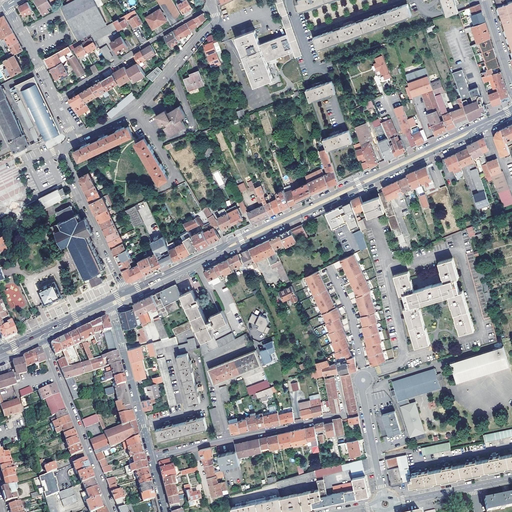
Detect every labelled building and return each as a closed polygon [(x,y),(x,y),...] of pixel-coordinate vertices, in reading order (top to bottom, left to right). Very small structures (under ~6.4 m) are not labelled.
[(36,0),(44,16),(51,12),(48,7),(52,5),(48,0),(36,0)] [(61,7),(74,31),(103,16),(94,0),(75,0),(66,5),(63,6),(61,7)] [(172,0),(157,0),(160,5),(163,3),(166,3),(168,5),(168,6),(170,8),(170,9),(172,11),(172,13),(174,14),(174,16),(176,18),(178,17),(180,13),(172,0)] [(192,7),(187,0),(184,0),(178,5),(183,13),(192,7)] [(274,0),(286,33),(292,51),(295,58),(301,56),(281,0),(274,0)] [(300,0),(301,1),(297,2),(300,11),(329,0),(300,0)] [(441,0),(445,12),(447,16),(459,11),(457,8),(456,3),(458,2),(457,0),(441,0)] [(511,1),(499,5),(502,16),(503,16),(505,23),(504,23),(511,42),(511,43),(511,1)] [(33,10),(28,2),(20,7),(25,15),(33,10)] [(323,35),(313,38),(318,49),(412,15),(408,4),(399,7),(398,4),(395,5),(392,6),(393,9),(375,15),(375,13),(371,14),(369,15),(370,18),(352,24),(351,21),(348,22),(345,23),(346,26),(328,32),(327,30),(324,31),(321,32),(323,35)] [(472,15),(482,11),(480,5),(479,4),(466,9),(468,14),(472,13),(472,15)] [(160,8),(146,17),(153,28),(167,20),(160,8)] [(135,10),(124,16),(129,24),(132,28),(135,27),(143,22),(135,10)] [(472,15),(469,16),(470,19),(474,18),(476,25),(485,22),(483,16),(482,11),(472,15)] [(206,15),(205,13),(204,13),(188,22),(192,29),(200,25),(200,24),(203,21),(204,22),(206,21),(205,20),(207,19),(205,15),(206,15)] [(4,16),(0,18),(0,36),(1,39),(4,37),(13,32),(9,24),(4,16)] [(80,40),(91,34),(107,25),(103,16),(74,31),(78,41),(80,40)] [(117,28),(118,29),(124,26),(125,29),(127,28),(125,26),(129,24),(124,16),(121,18),(122,19),(119,21),(118,19),(113,21),(117,28)] [(113,21),(107,25),(91,34),(92,35),(95,40),(117,28),(113,21)] [(143,22),(135,27),(137,30),(145,26),(143,22)] [(192,29),(188,22),(176,30),(174,31),(179,40),(193,32),(192,29)] [(465,29),(466,32),(473,30),(477,43),(491,38),(488,29),(485,22),(476,25),(465,29)] [(255,29),(236,36),(236,37),(255,85),(273,78),(267,60),(292,51),(286,33),(260,43),(255,29)] [(181,44),(179,40),(174,31),(168,35),(166,36),(167,39),(166,40),(168,43),(169,42),(172,46),(175,45),(176,47),(181,44)] [(4,37),(9,46),(19,41),(14,33),(13,32),(4,37)] [(215,33),(210,36),(212,42),(208,43),(204,46),(208,55),(216,51),(214,47),(219,45),(218,43),(215,33)] [(82,43),(88,52),(91,50),(92,51),(95,49),(94,48),(97,47),(92,38),(89,40),(88,38),(92,35),(91,34),(80,40),(81,41),(82,43)] [(1,39),(0,36),(0,42),(7,56),(9,54),(1,39)] [(125,41),(122,36),(111,42),(118,53),(128,46),(125,41)] [(474,55),(494,48),(492,42),(491,38),(477,43),(471,45),(474,55)] [(19,41),(9,46),(11,49),(9,50),(10,53),(13,52),(14,55),(15,54),(24,49),(20,42),(19,41)] [(88,52),(82,43),(75,48),(80,56),(82,54),(83,55),(88,52)] [(107,45),(100,48),(102,51),(108,61),(113,57),(110,51),(107,45)] [(149,46),(142,50),(147,60),(148,61),(153,58),(152,56),(157,54),(151,45),(149,46)] [(224,59),(219,45),(214,47),(216,51),(220,50),(220,51),(224,59)] [(52,68),(62,62),(68,59),(74,55),(75,55),(74,53),(70,47),(69,46),(46,58),(51,67),(52,68)] [(494,48),(474,55),(478,64),(496,56),(495,51),(494,48)] [(135,55),(139,62),(142,67),(145,65),(143,62),(147,60),(142,50),(140,52),(135,55)] [(208,55),(212,65),(220,61),(222,60),(224,59),(220,51),(216,52),(216,51),(208,55)] [(23,70),(15,54),(14,55),(4,60),(12,76),(23,70)] [(74,55),(68,59),(79,76),(85,72),(74,55)] [(383,55),(374,58),(376,63),(373,64),(376,72),(378,72),(380,77),(383,76),(384,80),(391,78),(383,55)] [(496,56),(478,64),(481,73),(487,71),(486,69),(491,68),(491,69),(500,66),(498,62),(496,56)] [(62,62),(52,68),(58,80),(62,78),(68,75),(71,73),(69,69),(67,70),(62,62)] [(131,67),(127,69),(132,78),(134,81),(146,74),(142,67),(139,62),(131,67)] [(99,70),(95,64),(90,67),(94,73),(99,70)] [(119,83),(120,85),(132,78),(127,69),(125,66),(113,74),(119,83)] [(147,76),(152,83),(161,72),(158,67),(147,76)] [(189,90),(204,84),(198,70),(190,74),(191,76),(184,79),(189,90)] [(481,114),(486,112),(483,104),(482,104),(481,102),(482,101),(482,100),(482,97),(481,96),(480,96),(479,96),(478,94),(479,94),(477,87),(469,90),(462,70),(452,73),(460,94),(459,94),(469,120),(474,117),(481,114)] [(501,72),(493,75),(501,102),(503,102),(507,100),(510,99),(507,89),(501,72)] [(501,102),(493,75),(492,73),(482,76),(485,84),(487,83),(486,81),(490,79),(494,92),(490,94),(488,94),(492,106),(494,105),(501,102)] [(102,80),(108,89),(119,83),(113,74),(107,77),(102,80)] [(412,95),(421,92),(429,111),(426,112),(436,135),(439,134),(448,130),(430,84),(428,77),(408,84),(411,91),(412,95)] [(61,131),(36,79),(33,81),(31,78),(19,83),(20,86),(17,88),(18,89),(12,92),(36,142),(61,131)] [(91,87),(97,96),(103,92),(106,97),(111,94),(108,89),(102,80),(91,87)] [(456,126),(451,112),(447,113),(440,93),(444,92),(440,80),(430,84),(448,130),(452,128),(456,126)] [(335,93),(331,81),(322,84),(321,82),(318,83),(315,84),(316,86),(306,90),(307,92),(310,101),(335,93)] [(205,88),(204,84),(189,90),(190,93),(205,88)] [(0,85),(0,118),(10,140),(15,152),(29,145),(24,134),(23,134),(6,97),(6,96),(1,85),(0,85)] [(80,93),(86,102),(90,99),(91,101),(92,100),(92,99),(97,96),(91,87),(80,93)] [(133,90),(107,112),(112,118),(137,97),(133,90)] [(460,109),(451,112),(456,126),(459,124),(463,123),(469,120),(459,94),(459,92),(455,94),(460,109)] [(80,93),(70,100),(79,115),(90,109),(86,102),(80,93)] [(411,129),(407,119),(404,110),(402,105),(395,108),(404,132),(406,132),(411,129)] [(172,114),(171,112),(168,114),(166,111),(156,117),(162,127),(167,124),(169,127),(166,129),(171,136),(186,127),(181,119),(186,116),(180,107),(175,109),(176,111),(174,113),(172,114)] [(246,115),(243,108),(237,110),(240,117),(246,115)] [(395,155),(406,149),(402,138),(400,139),(390,117),(380,121),(380,122),(384,130),(387,136),(395,155)] [(413,117),(407,119),(411,129),(417,144),(425,141),(421,131),(419,131),(413,117)] [(368,143),(372,141),(366,122),(355,128),(361,143),(369,167),(378,163),(368,143)] [(384,130),(380,122),(373,125),(376,133),(384,130)] [(506,141),(511,137),(511,124),(510,125),(501,129),(506,141)] [(86,142),(83,144),(84,145),(81,147),(82,148),(75,151),(80,160),(133,134),(128,125),(125,127),(125,126),(122,127),(121,125),(117,127),(117,128),(118,129),(116,130),(116,131),(108,135),(107,134),(105,136),(104,133),(100,135),(100,136),(101,137),(98,138),(99,139),(90,143),(90,142),(87,144),(86,142)] [(417,144),(411,129),(406,132),(409,140),(411,147),(414,145),(417,144)] [(494,137),(501,156),(510,153),(506,141),(501,129),(499,131),(496,132),(495,134),(494,137)] [(327,149),(328,151),(352,142),(348,130),(339,134),(338,131),(332,133),(333,136),(323,139),(327,149)] [(379,139),(387,136),(384,130),(376,133),(379,139)] [(387,136),(379,139),(378,140),(386,159),(395,155),(387,136)] [(149,143),(145,137),(136,142),(160,182),(169,177),(165,171),(166,170),(165,168),(168,167),(165,163),(164,163),(163,164),(162,162),(161,163),(154,151),(155,150),(153,148),(156,146),(154,143),(152,143),(151,144),(150,142),(149,143)] [(489,150),(484,137),(481,139),(478,140),(482,152),(489,150)] [(467,145),(469,148),(472,155),(478,153),(482,152),(478,140),(474,142),(470,144),(467,145)] [(362,162),(364,169),(369,167),(361,143),(354,146),(358,160),(361,159),(363,162),(362,162)] [(475,163),(474,160),(472,155),(469,148),(467,149),(456,154),(461,166),(472,161),(473,163),(475,163)] [(326,174),(325,175),(329,186),(337,182),(338,182),(334,171),(334,170),(328,151),(327,149),(320,151),(322,156),(327,173),(326,174)] [(478,153),(482,164),(486,163),(486,162),(482,152),(478,153)] [(456,154),(445,158),(450,169),(453,168),(457,179),(463,177),(462,173),(463,173),(461,166),(456,154)] [(491,174),(503,206),(511,202),(511,200),(496,158),(492,160),(486,162),(486,163),(491,174)] [(491,174),(486,163),(482,164),(486,176),(491,174)] [(434,182),(427,165),(424,167),(419,169),(417,170),(422,184),(426,182),(427,184),(428,184),(434,182)] [(470,170),(478,193),(473,194),(477,205),(481,204),(488,201),(476,167),(470,170)] [(323,189),(329,186),(325,175),(322,168),(306,176),(308,182),(312,194),(323,189)] [(408,176),(413,188),(422,184),(417,170),(412,172),(407,174),(408,176)] [(224,183),(218,171),(213,174),(219,186),(224,183)] [(288,173),(292,186),(293,189),(299,187),(296,177),(297,177),(295,171),(288,173)] [(82,177),(81,180),(85,189),(85,190),(95,185),(90,173),(82,177)] [(398,181),(403,193),(413,188),(408,176),(406,177),(398,181)] [(393,183),(383,188),(384,190),(379,193),(380,196),(386,210),(386,212),(386,213),(402,256),(409,252),(395,215),(394,215),(389,199),(403,193),(398,181),(393,183)] [(236,185),(239,193),(246,190),(243,182),(236,185)] [(293,189),(297,201),(299,200),(312,194),(308,182),(299,187),(293,189)] [(88,197),(99,192),(95,185),(85,190),(88,195),(88,197)] [(260,194),(265,204),(270,214),(273,213),(274,212),(270,201),(269,197),(268,196),(265,197),(263,193),(264,193),(262,187),(258,189),(258,187),(256,188),(259,195),(260,194)] [(62,195),(66,193),(63,188),(59,190),(59,189),(40,198),(44,209),(64,199),(62,195)] [(259,195),(256,188),(253,190),(260,206),(265,204),(260,194),(259,195)] [(285,192),(290,205),(291,204),(297,201),(293,189),(285,192)] [(276,192),(278,198),(282,208),(288,205),(290,205),(285,192),(284,190),(276,192)] [(91,201),(91,202),(101,198),(99,192),(88,197),(91,201)] [(430,205),(425,193),(420,195),(424,207),(430,205)] [(365,209),(363,203),(360,196),(356,199),(351,201),(355,212),(365,209)] [(371,200),(363,203),(365,209),(368,217),(386,210),(380,196),(371,200)] [(96,214),(108,209),(108,208),(103,197),(101,198),(91,202),(93,207),(96,214)] [(270,201),(274,212),(280,209),(282,208),(278,198),(270,201)] [(248,212),(252,223),(258,220),(270,214),(265,204),(260,206),(248,212)] [(358,220),(349,204),(324,215),(332,230),(346,224),(350,231),(356,229),(361,227),(358,220)] [(75,273),(79,272),(79,273),(79,274),(79,275),(80,276),(80,277),(81,277),(82,278),(82,279),(83,280),(84,279),(84,280),(87,279),(88,280),(90,279),(93,286),(104,281),(104,280),(101,274),(104,273),(103,271),(104,271),(105,270),(105,269),(106,269),(105,267),(105,266),(105,265),(105,264),(104,263),(103,263),(102,260),(100,261),(98,256),(99,255),(99,254),(97,254),(95,249),(96,248),(96,247),(94,248),(92,242),(93,242),(92,240),(91,241),(89,235),(90,235),(90,234),(91,233),(92,234),(94,234),(93,233),(94,232),(93,230),(92,231),(87,219),(88,219),(87,217),(86,218),(86,217),(84,217),(85,218),(82,220),(79,215),(80,214),(79,213),(77,214),(76,212),(75,213),(72,208),(73,207),(73,205),(72,206),(71,205),(70,206),(70,207),(59,212),(58,211),(57,212),(57,213),(56,213),(56,215),(58,214),(61,221),(60,222),(57,224),(58,225),(60,230),(57,231),(57,230),(55,231),(56,232),(55,233),(55,234),(57,234),(62,245),(61,246),(61,248),(63,247),(63,248),(65,247),(64,246),(66,245),(67,246),(68,245),(70,251),(69,251),(70,253),(71,252),(73,257),(72,258),(73,259),(74,259),(76,264),(75,265),(76,266),(72,267),(75,273)] [(137,209),(135,205),(126,210),(129,217),(135,229),(144,225),(137,209)] [(236,205),(226,210),(233,223),(243,218),(236,205)] [(208,207),(203,209),(214,227),(218,225),(214,215),(213,215),(208,207)] [(233,223),(226,210),(225,208),(219,211),(221,215),(218,218),(223,228),(233,223)] [(100,222),(111,217),(108,209),(96,214),(100,221),(100,222)] [(193,213),(200,225),(203,224),(195,211),(193,213)] [(200,225),(193,213),(190,214),(193,219),(185,224),(187,228),(188,230),(189,230),(199,226),(200,227),(198,229),(199,231),(202,229),(200,225)] [(104,229),(115,224),(111,217),(100,222),(103,228),(104,229)] [(358,220),(361,227),(362,231),(367,229),(363,219),(361,219),(358,220)] [(106,234),(107,236),(118,230),(115,224),(104,229),(106,234)] [(302,224),(291,229),(295,239),(304,235),(303,232),(305,231),(302,224)] [(474,234),(476,233),(474,225),(467,227),(469,235),(474,234)] [(206,228),(203,230),(210,242),(212,242),(221,238),(214,227),(207,230),(206,228)] [(280,234),(285,244),(286,247),(297,242),(295,239),(291,229),(286,231),(280,234)] [(110,242),(121,237),(118,230),(107,236),(109,241),(110,242)] [(210,242),(203,230),(192,237),(193,238),(199,248),(200,247),(210,242)] [(270,238),(275,248),(285,244),(280,234),(279,235),(270,238)] [(112,247),(113,248),(124,243),(121,237),(110,242),(112,247)] [(152,242),(155,247),(157,253),(163,265),(168,262),(174,260),(170,249),(167,243),(164,237),(161,238),(157,240),(152,242)] [(191,239),(186,241),(191,251),(193,251),(199,248),(193,238),(191,239)] [(276,267),(282,279),(288,276),(275,248),(270,238),(251,247),(249,248),(255,261),(266,256),(272,269),(276,267)] [(167,243),(170,249),(176,246),(176,245),(173,240),(167,243)] [(176,246),(182,256),(183,255),(191,251),(186,241),(185,241),(176,245),(176,246)] [(116,255),(127,249),(124,243),(113,248),(115,253),(116,255)] [(176,246),(170,249),(174,260),(176,259),(182,256),(176,246)] [(258,267),(255,261),(249,248),(243,251),(244,255),(242,256),(246,265),(252,263),(255,269),(258,267)] [(119,261),(119,262),(131,257),(128,249),(127,249),(116,255),(119,261)] [(490,315),(481,281),(479,272),(477,265),(476,262),(475,259),(473,250),(466,252),(484,317),(490,315)] [(155,269),(148,256),(147,253),(145,255),(146,258),(139,261),(141,264),(145,273),(150,271),(155,269)] [(150,255),(148,256),(155,269),(160,266),(163,265),(157,253),(151,256),(150,255)] [(362,326),(365,335),(364,335),(367,345),(366,346),(368,355),(370,360),(369,361),(370,366),(386,361),(380,341),(382,341),(379,331),(376,321),(378,321),(375,311),(376,311),(373,301),(370,290),(372,289),(354,253),(339,260),(341,264),(342,263),(356,292),(355,293),(357,297),(356,297),(359,306),(362,315),(360,316),(363,325),(362,326)] [(232,268),(243,264),(238,254),(227,259),(232,268)] [(415,346),(430,341),(418,303),(448,294),(460,332),(474,328),(462,289),(459,290),(455,276),(458,276),(452,256),(438,261),(443,279),(414,289),(408,270),(393,275),(399,294),(403,293),(407,306),(404,307),(415,346)] [(132,265),(130,262),(133,261),(131,257),(119,262),(122,269),(123,270),(130,266),(132,265)] [(231,277),(235,274),(232,268),(227,259),(222,261),(218,263),(225,278),(227,276),(230,275),(231,277)] [(227,282),(225,278),(218,263),(213,266),(204,269),(210,282),(212,282),(214,283),(214,284),(222,280),(221,279),(224,278),(226,283),(227,282)] [(131,268),(130,266),(123,270),(127,279),(129,280),(131,280),(144,274),(145,273),(141,264),(131,268)] [(245,269),(243,264),(232,268),(235,274),(237,277),(242,275),(241,272),(245,269)] [(333,351),(337,362),(347,358),(350,372),(357,370),(353,357),(351,357),(348,346),(349,346),(346,336),(348,335),(343,326),(344,325),(340,316),(342,315),(338,306),(336,302),(335,303),(321,274),(322,273),(320,269),(305,277),(323,313),(321,314),(324,320),(326,319),(327,322),(326,323),(331,332),(330,332),(334,341),(333,342),(335,350),(333,351)] [(33,310),(45,304),(38,288),(31,272),(18,278),(33,310)] [(56,280),(38,288),(45,304),(54,300),(56,299),(63,296),(56,280)] [(160,315),(161,316),(180,307),(177,300),(183,297),(203,339),(200,340),(201,347),(202,354),(203,353),(236,337),(223,309),(211,314),(212,317),(207,320),(193,289),(181,295),(176,283),(164,289),(157,292),(155,293),(153,294),(158,304),(156,305),(157,308),(160,315)] [(298,298),(292,285),(280,290),(284,299),(291,296),(293,300),(298,298)] [(5,290),(10,309),(23,306),(19,291),(13,292),(12,288),(5,290)] [(138,313),(146,309),(147,309),(148,310),(150,309),(150,308),(152,307),(153,310),(157,308),(156,305),(158,304),(153,294),(149,296),(141,300),(134,303),(136,309),(138,313)] [(124,328),(142,324),(138,313),(136,309),(120,313),(124,328)] [(138,313),(142,324),(151,320),(146,309),(138,313)] [(3,313),(0,314),(0,334),(2,339),(4,340),(5,340),(15,335),(17,335),(14,325),(8,310),(3,313)] [(252,314),(249,321),(259,325),(258,328),(268,332),(270,327),(267,325),(269,321),(267,316),(260,314),(259,316),(252,314)] [(104,333),(110,354),(117,351),(109,318),(108,318),(107,317),(106,317),(100,320),(104,333)] [(161,317),(154,320),(162,339),(169,337),(166,331),(164,326),(161,317)] [(176,334),(194,325),(191,318),(172,327),(176,334)] [(89,325),(94,336),(95,339),(97,342),(100,341),(100,338),(101,337),(100,333),(102,332),(102,333),(104,333),(100,320),(98,320),(94,323),(89,325)] [(86,340),(94,336),(89,325),(80,329),(77,331),(82,342),(82,344),(84,347),(89,360),(93,359),(88,347),(91,346),(89,342),(87,343),(86,340)] [(139,336),(142,341),(149,339),(143,326),(140,328),(143,335),(139,336)] [(71,334),(69,334),(74,346),(82,342),(77,331),(71,334)] [(206,360),(250,338),(247,331),(236,337),(203,353),(206,360)] [(74,346),(69,334),(68,335),(58,340),(63,351),(66,358),(68,364),(72,363),(67,349),(71,347),(75,357),(79,356),(74,346)] [(176,335),(169,337),(162,339),(153,342),(155,348),(178,342),(176,335)] [(180,351),(197,347),(194,336),(187,338),(188,342),(178,344),(180,351)] [(55,355),(63,351),(58,340),(53,342),(52,343),(51,345),(54,353),(55,355)] [(273,340),(263,344),(265,349),(260,351),(265,363),(273,360),(270,353),(274,351),(273,340)] [(148,343),(151,355),(156,353),(155,348),(153,342),(148,343)] [(132,360),(142,357),(144,357),(141,345),(129,348),(131,354),(132,360)] [(456,382),(509,365),(503,345),(450,362),(456,382)] [(39,349),(35,350),(39,364),(46,361),(45,359),(41,348),(39,349)] [(256,349),(209,368),(215,381),(261,363),(256,349)] [(110,354),(93,359),(89,360),(93,371),(111,365),(120,363),(117,353),(117,351),(110,354)] [(24,358),(26,369),(34,364),(32,352),(30,353),(23,356),(24,358)] [(200,386),(196,387),(191,366),(195,365),(194,361),(190,362),(187,352),(177,355),(189,403),(195,402),(196,403),(198,402),(198,401),(200,400),(197,390),(201,389),(200,386)] [(166,393),(169,405),(177,403),(164,356),(157,357),(162,375),(163,380),(166,393)] [(134,367),(137,379),(147,376),(142,357),(132,360),(134,367)] [(18,382),(22,380),(21,374),(27,372),(26,369),(24,358),(23,359),(16,360),(13,361),(15,370),(18,382)] [(69,366),(68,364),(66,358),(58,361),(61,369),(69,366)] [(349,417),(349,416),(350,422),(360,420),(350,372),(347,358),(337,362),(330,364),(322,367),(324,375),(332,413),(341,411),(334,376),(329,377),(328,374),(340,371),(349,417)] [(322,367),(330,364),(327,359),(316,362),(317,369),(322,367)] [(78,364),(69,366),(61,369),(62,371),(65,379),(74,377),(93,371),(89,360),(82,362),(78,364)] [(111,373),(113,372),(122,369),(120,365),(120,363),(111,365),(112,367),(110,368),(111,373)] [(324,375),(322,367),(317,369),(313,370),(315,377),(324,375)] [(409,437),(425,432),(415,402),(409,405),(407,399),(440,388),(438,381),(436,374),(434,368),(392,381),(394,389),(390,390),(391,395),(392,395),(393,396),(395,399),(401,413),(403,419),(407,430),(409,437)] [(115,378),(123,376),(122,371),(122,369),(113,372),(115,378)] [(0,397),(3,405),(7,416),(10,415),(10,417),(13,416),(12,414),(24,410),(20,398),(5,404),(2,395),(1,395),(0,392),(0,389),(19,383),(18,382),(15,370),(11,371),(10,371),(11,374),(0,377),(0,397)] [(115,378),(117,387),(124,385),(125,384),(124,377),(123,376),(115,378)] [(65,379),(68,385),(76,383),(74,377),(65,379)] [(154,383),(147,385),(150,398),(154,397),(160,395),(157,382),(154,383)] [(71,393),(79,390),(76,383),(68,385),(71,393)] [(224,401),(231,400),(227,383),(220,385),(224,401)] [(55,384),(40,390),(42,395),(43,395),(45,399),(59,394),(56,386),(55,384)] [(22,397),(26,395),(33,392),(30,385),(20,390),(22,397)] [(116,402),(118,409),(130,405),(127,394),(124,385),(117,387),(105,391),(106,395),(109,396),(113,395),(114,392),(116,392),(119,402),(116,402)] [(261,395),(273,391),(272,388),(271,386),(256,392),(257,397),(259,401),(262,400),(261,395)] [(82,396),(79,390),(71,393),(74,400),(82,396)] [(46,400),(52,416),(55,414),(66,410),(62,401),(59,394),(46,400)] [(152,402),(155,401),(154,397),(150,398),(142,400),(143,402),(146,413),(152,411),(151,408),(153,407),(152,402)] [(320,398),(310,400),(313,416),(323,413),(322,407),(323,407),(322,402),(321,402),(320,398)] [(313,416),(310,400),(299,403),(303,418),(313,416)] [(118,409),(119,416),(133,412),(131,405),(130,405),(118,409)] [(34,414),(32,406),(24,410),(26,417),(34,414)] [(209,409),(216,434),(223,432),(216,407),(209,409)] [(266,425),(266,426),(274,424),(281,423),(279,414),(277,409),(262,412),(266,425)] [(51,420),(52,423),(68,416),(66,411),(66,410),(55,414),(57,418),(56,419),(55,418),(51,420)] [(389,435),(401,431),(394,410),(392,411),(383,414),(389,435)] [(266,425),(262,412),(261,411),(258,412),(259,416),(256,417),(259,426),(264,425),(266,425)] [(295,420),(293,411),(279,414),(281,423),(287,421),(295,420)] [(381,433),(386,432),(379,411),(375,413),(381,433)] [(119,416),(122,426),(135,421),(133,414),(133,412),(119,416)] [(259,426),(256,417),(255,413),(254,412),(250,413),(250,415),(246,416),(247,418),(250,428),(254,427),(259,426)] [(26,417),(27,425),(41,420),(39,413),(34,414),(26,417)] [(85,427),(99,422),(97,416),(97,415),(82,420),(85,427)] [(97,416),(99,422),(102,430),(105,429),(100,415),(97,416)] [(189,416),(190,420),(170,425),(169,421),(165,422),(166,426),(156,429),(159,439),(207,427),(204,416),(194,419),(193,415),(189,416)] [(54,426),(55,430),(71,423),(70,421),(68,416),(52,423),(54,426)] [(239,431),(241,430),(238,420),(237,416),(228,418),(232,432),(239,431)] [(238,420),(241,430),(243,430),(250,428),(247,418),(238,420)] [(104,434),(104,435),(109,445),(95,451),(96,454),(101,452),(110,448),(110,446),(138,435),(137,427),(135,421),(122,426),(116,429),(104,434)] [(334,423),(336,432),(335,433),(336,435),(344,433),(342,421),(334,423)] [(325,423),(324,422),(316,424),(317,430),(319,430),(320,431),(322,431),(321,429),(324,429),(326,428),(325,423)] [(329,423),(325,423),(326,428),(327,433),(327,434),(335,433),(336,432),(334,423),(333,422),(329,423)] [(71,423),(55,430),(56,433),(62,431),(63,435),(74,430),(72,425),(71,423)] [(102,430),(104,434),(116,429),(115,425),(105,429),(102,430)] [(312,444),(314,454),(320,452),(315,426),(313,426),(306,428),(309,444),(312,444)] [(309,444),(306,428),(296,430),(291,432),(294,447),(295,451),(305,449),(304,445),(309,444)] [(485,442),(511,436),(511,428),(483,435),(485,442)] [(63,435),(66,442),(77,437),(76,435),(74,430),(63,435)] [(294,447),(291,432),(280,434),(278,434),(281,446),(282,450),(294,447)] [(273,435),(268,437),(270,446),(271,449),(281,446),(278,434),(273,435)] [(109,445),(104,435),(90,441),(91,443),(95,451),(109,445)] [(139,438),(139,436),(123,443),(125,449),(128,448),(141,445),(139,438)] [(66,442),(68,449),(80,444),(78,439),(77,437),(66,442)] [(263,438),(260,438),(262,448),(270,446),(268,437),(263,438)] [(248,441),(250,454),(262,451),(262,448),(260,438),(254,440),(248,441)] [(348,441),(349,447),(351,456),(361,453),(359,445),(358,445),(357,439),(348,441)] [(242,442),(235,444),(237,450),(239,456),(250,454),(248,441),(242,442)] [(423,455),(451,450),(449,442),(421,448),(423,455)] [(76,454),(83,451),(80,446),(80,444),(68,449),(71,456),(76,454)] [(132,456),(143,454),(141,446),(141,445),(128,448),(130,457),(132,456)] [(202,459),(203,459),(212,457),(213,456),(211,447),(211,446),(200,449),(201,451),(202,459)] [(2,449),(0,449),(0,460),(10,457),(8,452),(5,453),(5,452),(3,452),(2,449)] [(222,468),(240,463),(239,456),(237,450),(230,452),(219,455),(222,468)] [(103,455),(101,452),(96,454),(99,461),(105,458),(104,455),(103,455)] [(134,464),(145,461),(144,456),(143,454),(132,456),(134,464)] [(412,486),(511,465),(511,454),(500,457),(500,455),(497,456),(497,454),(492,455),(493,457),(490,457),(490,459),(477,462),(476,460),(473,461),(473,459),(469,460),(469,461),(466,462),(466,464),(453,467),(453,465),(449,466),(449,464),(445,465),(445,467),(442,467),(442,469),(429,472),(429,470),(425,471),(425,469),(421,470),(421,471),(411,474),(412,478),(412,480),(410,481),(411,487),(412,486)] [(406,455),(387,459),(387,462),(388,464),(392,484),(396,483),(405,481),(410,481),(412,480),(412,478),(411,478),(406,455)] [(0,464),(0,466),(1,467),(12,464),(10,457),(0,460),(0,464)] [(212,457),(203,459),(204,464),(205,465),(213,463),(214,463),(212,457)] [(108,466),(105,458),(99,461),(102,468),(108,466)] [(181,475),(180,471),(179,470),(174,472),(172,465),(171,465),(170,458),(159,461),(158,463),(162,478),(163,480),(175,476),(181,475)] [(78,474),(90,469),(89,467),(86,459),(68,466),(71,474),(69,475),(70,477),(77,474),(78,474)] [(349,462),(351,469),(353,477),(365,474),(362,459),(349,462)] [(129,465),(131,473),(147,468),(146,463),(145,461),(134,464),(129,465)] [(317,477),(323,475),(343,470),(341,464),(341,461),(304,472),(299,474),(277,480),(279,488),(317,477)] [(343,470),(351,469),(349,462),(341,464),(343,470)] [(216,474),(213,463),(205,465),(204,465),(207,476),(207,477),(216,475),(223,473),(223,471),(217,472),(217,473),(216,474)] [(2,471),(2,472),(15,469),(14,466),(13,467),(12,464),(1,467),(2,471)] [(57,471),(54,464),(44,468),(47,475),(53,473),(57,471)] [(180,471),(181,475),(198,470),(197,466),(180,471)] [(133,480),(138,478),(149,475),(148,471),(147,468),(131,473),(133,480)] [(15,469),(2,472),(4,479),(4,480),(15,477),(14,472),(16,471),(15,469)] [(83,483),(94,479),(92,474),(90,469),(78,474),(82,483),(83,483)] [(59,484),(57,478),(55,479),(53,473),(47,475),(40,478),(44,494),(45,498),(51,496),(58,493),(61,492),(58,485),(59,484)] [(277,480),(275,473),(267,474),(269,483),(277,480)] [(354,482),(355,489),(357,498),(359,498),(370,495),(365,474),(353,477),(353,478),(354,482)] [(140,486),(151,483),(150,478),(149,475),(138,478),(140,486)] [(209,485),(220,482),(219,480),(217,480),(217,478),(216,475),(207,477),(208,481),(209,485)] [(323,475),(317,477),(320,489),(281,497),(283,509),(284,511),(289,511),(299,510),(309,508),(314,507),(317,506),(330,504),(328,495),(323,475)] [(175,476),(163,480),(164,486),(165,487),(174,485),(175,485),(173,479),(175,478),(175,476)] [(4,480),(6,487),(16,484),(17,484),(15,477),(4,480)] [(116,484),(114,477),(106,479),(109,486),(116,484)] [(86,491),(97,487),(94,480),(94,479),(83,483),(86,491)] [(218,496),(223,495),(221,486),(223,485),(224,490),(228,490),(225,480),(220,482),(209,485),(210,490),(212,496),(217,494),(218,496)] [(333,487),(334,494),(344,492),(355,489),(354,482),(333,487)] [(142,494),(153,491),(151,485),(151,483),(140,486),(142,494)] [(2,490),(5,502),(17,499),(15,490),(17,489),(16,484),(6,487),(2,488),(2,490)] [(109,486),(112,492),(117,491),(116,484),(109,486)] [(183,485),(187,502),(199,498),(198,492),(191,494),(188,484),(183,485)] [(166,492),(167,498),(177,496),(174,485),(165,487),(166,492)] [(98,489),(97,487),(86,491),(87,493),(81,495),(85,503),(86,502),(99,497),(101,496),(98,489)] [(71,488),(61,492),(58,493),(61,500),(61,501),(63,507),(77,501),(74,495),(71,488)] [(344,492),(346,500),(347,500),(357,498),(355,489),(344,492)] [(115,501),(122,499),(125,499),(121,490),(117,491),(112,492),(114,497),(115,501)] [(141,494),(143,501),(151,499),(155,498),(154,497),(153,491),(142,494),(141,494)] [(332,494),(334,503),(344,500),(346,500),(344,492),(334,494),(332,494)] [(511,506),(511,494),(506,496),(484,500),(487,511),(511,506)] [(232,507),(233,511),(274,511),(280,511),(280,510),(283,509),(281,497),(280,496),(277,497),(276,495),(236,503),(236,506),(232,507)] [(57,511),(51,496),(45,498),(49,511),(57,511)] [(168,500),(170,510),(179,508),(178,504),(179,504),(177,496),(167,498),(168,500)] [(99,497),(86,502),(90,511),(91,511),(97,510),(103,508),(102,506),(99,497)] [(118,508),(124,507),(122,499),(115,501),(118,508)] [(9,505),(11,511),(21,508),(20,502),(9,505)]
